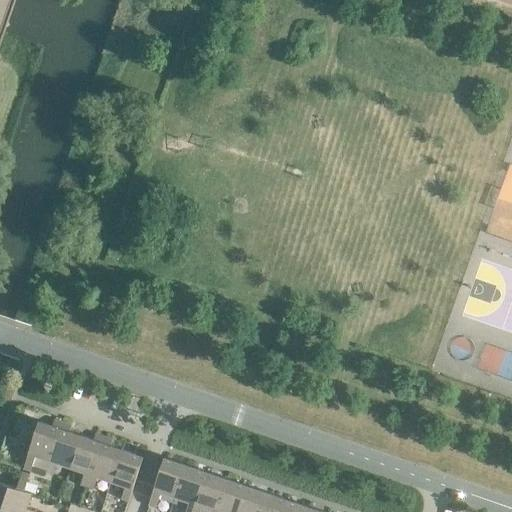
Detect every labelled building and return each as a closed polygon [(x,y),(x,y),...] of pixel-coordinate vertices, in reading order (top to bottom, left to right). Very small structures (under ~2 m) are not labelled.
[(36,456),(50,461),(63,423),(55,420),(53,426),(39,421),(23,469),(30,471),(36,456)] [(72,426),(63,423),(50,461),(71,468),(82,435),(70,431),(72,426)] [(94,440),(82,435),(71,468),(85,473),(81,485),(87,487),(104,437),(96,434),(94,440)] [(113,440),(104,437),(87,487),(93,489),(98,477),(112,482),(123,449),(111,445),(113,440)] [(135,454),(123,449),(112,482),(126,487),(122,499),(129,501),(146,451),(137,448),(135,454)] [(186,466),(165,458),(148,505),(156,508),(159,498),(174,503),(186,466)] [(193,511),(207,473),(186,466),(174,503),(188,508),(186,511),(193,511)] [(0,505),(19,511),(38,511),(27,508),(32,493),(24,490),(29,475),(22,472),(17,487),(0,481),(0,505)] [(215,511),(227,479),(207,473),(193,511),(200,511),(201,511),(215,511)] [(238,511),(247,486),(227,479),(215,511),(238,511)] [(261,511),(268,493),(247,486),(238,511),(261,511)] [(284,511),(289,500),(268,493),(261,511),(284,511)] [(307,511),(309,507),(289,500),(284,511),(307,511)]
